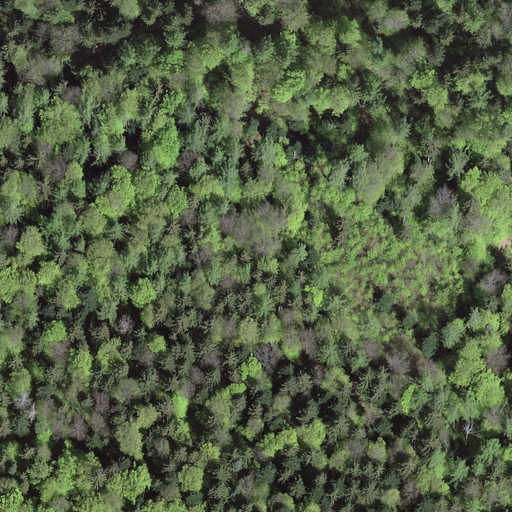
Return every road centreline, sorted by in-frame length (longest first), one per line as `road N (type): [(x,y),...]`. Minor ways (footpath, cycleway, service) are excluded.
road 1 (track): [(0,350),(83,337),(151,342),(303,374),(363,405),(453,511)]
road 2 (track): [(233,0),(405,86),(511,178)]
road 3 (track): [(0,172),(154,156),(245,160),(324,187)]
road 4 (track): [(0,120),(30,91),(109,43),(231,0)]
